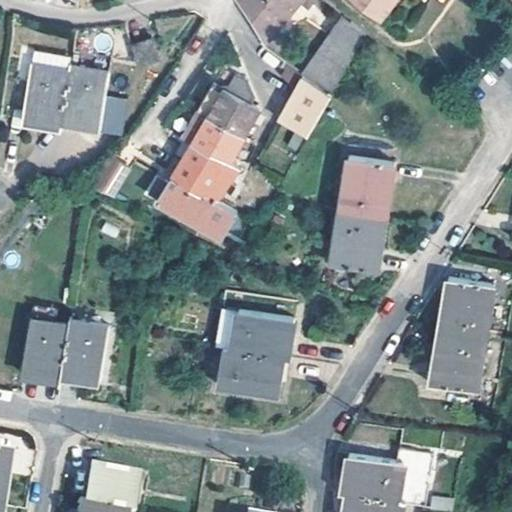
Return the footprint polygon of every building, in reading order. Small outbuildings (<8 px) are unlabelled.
[(315,0),(238,0),(251,21),(257,27),(264,32),(272,30),(297,1),(308,9),(315,0)] [(381,0),(354,0),(371,13),(381,0)] [(301,74),(304,76),(330,96),(366,34),(344,18),(320,49),(301,74)] [(156,58),(153,38),(133,41),(136,61),(156,58)] [(60,119),(68,63),(69,52),(17,44),(11,76),(25,78),(20,118),(60,124),(60,119)] [(107,68),(68,63),(60,119),(99,125),(103,94),(107,68)] [(307,136),(330,96),(304,76),(278,118),(307,136)] [(246,80),(236,79),(230,90),(213,81),(201,99),(209,104),(205,111),(197,108),(190,120),(198,124),(181,156),(166,180),(156,175),(148,191),(158,197),(159,195),(223,228),(235,207),(216,196),(235,171),(241,160),(232,154),(258,108),(246,80)] [(126,97),(103,94),(99,125),(121,128),(126,97)] [(198,124),(190,120),(172,150),(181,156),(198,124)] [(134,165),(117,154),(93,176),(118,191),(134,165)] [(348,155),(339,208),(385,215),(394,162),(348,155)] [(382,228),(385,215),(339,208),(331,262),(376,270),(382,228)] [(438,330),(483,337),(492,283),(446,276),(439,322),(438,330)] [(30,300),(28,316),(50,319),(53,304),(30,300)] [(230,347),(280,355),(285,356),(291,316),(236,307),(230,347)] [(58,372),(66,322),(50,319),(28,316),(18,371),(57,378),(58,372)] [(67,317),(66,322),(58,372),(97,379),(106,323),(67,317)] [(483,337),(438,330),(429,383),(474,392),(477,371),(483,337)] [(280,355),(230,347),(224,346),(217,384),(274,394),(280,355)] [(344,494),(400,504),(423,507),(431,455),(396,449),(394,461),(346,454),(340,494),(344,494)] [(88,466),(81,506),(121,511),(126,511),(133,473),(88,466)] [(399,511),(400,504),(344,494),(340,511),(399,511)] [(431,495),(429,507),(451,511),(453,498),(431,495)]
